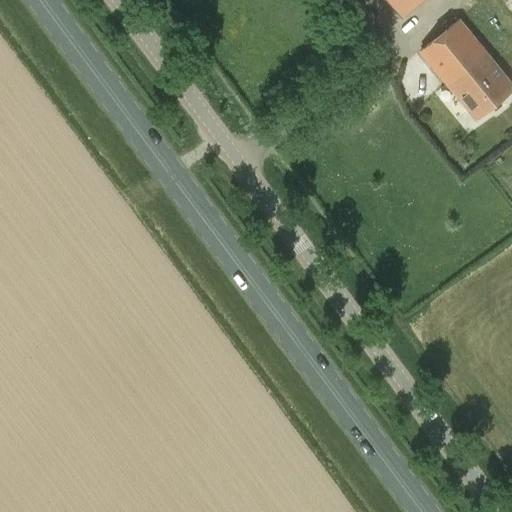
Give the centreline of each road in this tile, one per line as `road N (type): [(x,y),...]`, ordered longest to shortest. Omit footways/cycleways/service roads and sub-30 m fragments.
road 1 (unclassified): [(496,511),(217,135)]
road 2 (primary): [(421,511),(167,172)]
road 3 (primary): [(167,172),(34,0)]
road 4 (unclassified): [(217,135),(117,0)]
